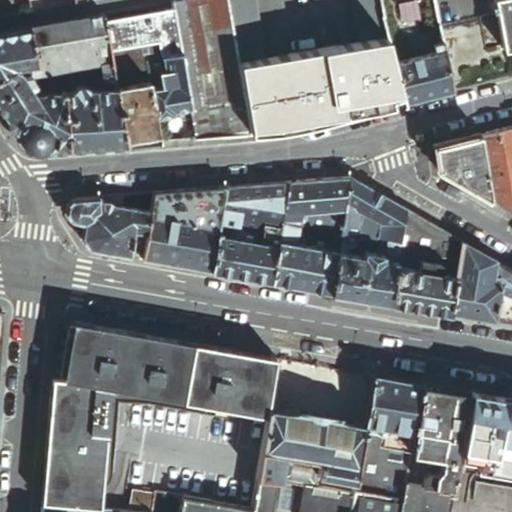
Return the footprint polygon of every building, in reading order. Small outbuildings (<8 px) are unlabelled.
[(5,0),(9,18),(33,13),(30,0),(5,0)] [(239,63),(227,0),(191,0),(172,4),(173,11),(181,55),(191,108),(197,139),(214,138),(208,101),(244,94),(239,63)] [(254,0),(227,0),(239,63),(266,58),(254,0)] [(349,0),(357,42),(389,37),(387,28),(384,15),(386,14),(382,0),(349,0)] [(399,0),(382,0),(386,14),(384,15),(387,28),(405,23),(399,0)] [(441,39),(432,0),(399,0),(405,23),(387,28),(389,37),(395,63),(444,50),(442,38),(441,39)] [(434,0),(439,26),(495,16),(495,11),(490,12),(488,4),(493,3),(492,0),(434,0)] [(502,51),(511,48),(511,0),(492,0),(493,3),(488,4),(490,12),(495,11),(495,16),(502,51)] [(165,13),(164,5),(102,16),(104,24),(165,13)] [(181,55),(173,11),(165,13),(104,24),(111,61),(112,67),(146,61),(150,60),(163,58),(181,55)] [(104,24),(102,16),(31,29),(40,73),(103,63),(111,61),(104,24)] [(495,16),(439,26),(442,38),(444,50),(452,91),(507,77),(502,51),(495,16)] [(40,73),(31,29),(0,35),(0,83),(30,75),(40,73)] [(266,58),(239,63),(244,94),(251,135),(285,132),(405,102),(395,63),(389,37),(357,42),(266,58)] [(405,102),(452,91),(444,50),(395,63),(405,102)] [(173,111),(191,108),(181,55),(163,58),(166,74),(153,77),(154,78),(158,77),(161,78),(164,81),(163,85),(160,88),(158,88),(151,90),(156,117),(174,114),(173,111)] [(153,77),(150,60),(146,61),(151,90),(158,88),(160,88),(163,85),(164,81),(161,78),(158,77),(154,78),(153,77)] [(116,88),(112,67),(111,61),(103,63),(108,88),(116,88)] [(144,143),(160,142),(156,117),(151,90),(146,61),(112,67),(116,88),(118,96),(127,144),(144,143)] [(30,75),(0,83),(0,110),(14,132),(19,133),(20,142),(24,147),(27,149),(37,151),(42,151),(47,146),(50,150),(69,148),(64,92),(34,94),(30,87),(35,85),(30,75)] [(69,148),(127,144),(118,96),(116,88),(108,88),(90,89),(88,86),(86,85),(80,85),(77,86),(75,88),(74,91),(64,92),(69,148)] [(251,135),(244,94),(208,101),(214,138),(251,135)] [(511,127),(482,135),(493,202),(511,212),(511,127)] [(493,202),(482,135),(435,146),(438,170),(444,174),(493,202)] [(351,179),(289,183),(282,222),(299,225),(300,225),(302,213),(310,213),(314,213),(336,212),(346,211),(351,179)] [(437,228),(351,179),(346,211),(342,231),(358,233),(359,226),(379,231),(377,236),(389,239),(401,241),(399,250),(432,256),(437,228)] [(282,222),(289,183),(227,187),(220,225),(230,226),(247,229),(253,230),(270,233),(280,234),(282,222)] [(220,225),(227,187),(155,193),(152,212),(144,258),(212,270),(219,234),(220,225)] [(114,206),(152,212),(155,193),(113,196),(111,201),(112,202),(114,204),(114,206)] [(88,249),(144,258),(152,212),(114,206),(114,204),(112,202),(111,201),(109,200),(107,199),(105,199),(104,199),(102,200),(101,200),(99,202),(98,197),(77,199),(74,199),(70,203),(67,206),(66,213),(68,218),(70,220),(72,222),(78,224),(83,223),(81,237),(88,249)] [(342,231),(346,211),(336,212),(333,226),(312,222),(308,222),(307,226),(342,232),(342,231)] [(300,225),(307,226),(308,222),(310,213),(302,213),(300,225)] [(299,225),(282,222),(280,234),(279,240),(296,243),(298,233),(299,225)] [(230,226),(220,225),(219,234),(228,236),(230,226)] [(340,241),(342,232),(307,226),(300,225),(299,225),(298,233),(334,239),(340,241)] [(247,229),(230,226),(228,236),(245,239),(247,229)] [(359,226),(358,233),(356,239),(379,244),(379,253),(384,254),(383,258),(388,258),(387,250),(389,239),(377,236),(379,231),(359,226)] [(462,242),(437,228),(432,256),(431,263),(451,266),(453,259),(459,260),(462,242)] [(251,240),(268,243),(270,233),(253,230),(251,240)] [(358,233),(342,231),(342,232),(340,241),(339,248),(339,251),(350,253),(355,245),(356,239),(358,233)] [(279,240),(280,234),(270,233),(268,243),(278,245),(279,240)] [(212,270),(272,281),(278,245),(268,243),(251,240),(245,239),(228,236),(219,234),(212,270)] [(431,263),(432,256),(399,250),(401,241),(389,239),(387,250),(388,258),(383,258),(380,277),(369,275),(365,297),(449,312),(456,275),(450,274),(413,268),(397,265),(398,260),(409,262),(414,261),(414,260),(431,263)] [(272,281),(331,291),(339,251),(323,248),(316,246),(296,243),(279,240),(278,245),(272,281)] [(511,271),(462,242),(459,260),(456,275),(449,312),(511,323),(511,271)] [(331,291),(365,297),(369,275),(380,277),(383,258),(384,254),(379,253),(370,251),(369,256),(364,255),(350,253),(339,251),(331,291)] [(456,275),(459,260),(453,259),(451,266),(450,274),(456,275)] [(413,268),(450,274),(451,266),(431,263),(414,260),(414,261),(413,268)] [(62,381),(76,323),(61,320),(55,356),(53,379),(62,381)] [(181,342),(76,323),(62,381),(53,379),(42,504),(62,506),(101,509),(111,390),(171,400),(181,342)] [(277,359),(181,342),(171,400),(243,413),(267,417),(269,406),(277,359)] [(422,384),(374,376),(365,423),(362,443),(410,452),(422,384)] [(470,393),(422,384),(410,452),(442,457),(440,469),(435,475),(429,474),(424,478),(423,485),(453,490),(457,468),(470,393)] [(511,400),(470,393),(457,468),(511,477),(511,400)] [(156,491),(170,409),(157,407),(121,404),(114,485),(127,487),(128,487),(127,490),(135,491),(143,493),(144,489),(156,491)] [(295,411),(269,406),(267,417),(257,476),(278,480),(305,484),(317,486),(319,474),(355,481),(362,443),(365,423),(340,418),(340,416),(336,415),(335,417),(324,416),(325,414),(322,413),(321,415),(313,414),(313,412),(310,411),(309,413),(299,412),(299,409),(295,408),(295,411)] [(241,423),(170,409),(156,491),(181,495),(197,498),(252,508),(257,476),(267,417),(243,413),(241,423)] [(362,443),(355,481),(354,489),(403,498),(406,482),(405,482),(410,452),(362,443)] [(442,457),(410,452),(405,482),(406,482),(423,485),(424,478),(429,474),(435,475),(440,469),(442,457)] [(511,511),(511,477),(457,468),(453,490),(449,511),(452,511),(511,511)] [(272,511),(278,480),(257,476),(252,508),(251,511),(272,511)] [(300,511),(305,484),(278,480),(272,511),(300,511)] [(354,489),(353,493),(349,511),(449,511),(453,490),(423,485),(406,482),(403,498),(354,489)] [(339,490),(317,486),(305,484),(300,511),(349,511),(353,493),(339,490)] [(143,493),(135,491),(132,511),(146,511),(152,511),(155,495),(143,493)] [(178,511),(181,495),(156,491),(155,495),(152,511),(178,511)] [(194,511),(197,498),(181,495),(178,511),(194,511)] [(251,511),(252,508),(197,498),(194,511),(251,511)]
